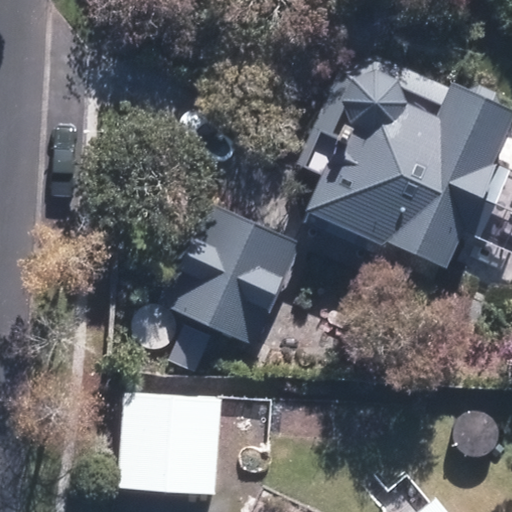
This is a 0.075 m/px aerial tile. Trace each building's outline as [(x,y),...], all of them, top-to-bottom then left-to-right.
[(461,107),(422,90),(419,82),(397,73),(373,83),(364,102),(373,125),(371,129),(365,126),(326,215),(405,251),(407,245),(465,271),(484,232),(487,233),(511,176),(511,103),(470,85),(461,107)] [(287,312),(301,280),(295,277),(311,245),(225,202),(174,303),(262,346),(279,309),(287,312)] [(236,402),(133,393),(125,489),(227,498),(236,402)] [(446,447),(448,452),(454,458),(458,461),(463,463),(468,464),(474,465),(479,464),(484,463),(489,461),(493,458),(497,454),(500,450),(503,445),(504,440),(505,435),(504,430),(503,424),(501,419),(498,415),(495,411),(491,408),(486,405),(481,404),(476,403),(470,403),(465,404),(460,406),(456,409),(452,413),(448,417),(446,421),(444,426),(443,432),(443,437),(444,442),(446,447)] [(466,511),(457,500),(442,511),(466,511)]
